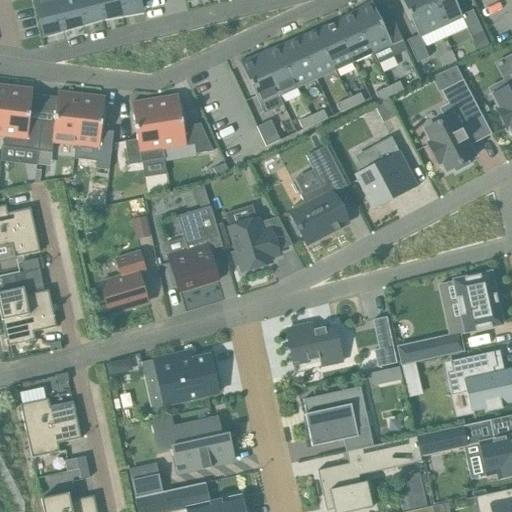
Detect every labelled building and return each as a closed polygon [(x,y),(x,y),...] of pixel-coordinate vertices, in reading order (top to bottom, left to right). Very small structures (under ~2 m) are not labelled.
[(33,0),(42,34),(62,29),(54,0),(33,0)] [(54,0),(62,29),(82,24),(75,0),(54,0)] [(75,0),(82,24),(102,19),(96,0),(75,0)] [(96,0),(102,19),(121,14),(117,0),(96,0)] [(117,0),(121,14),(142,9),(139,0),(117,0)] [(441,27),(440,25),(428,0),(401,0),(418,35),(419,38),(441,27)] [(428,0),(440,25),(441,27),(462,18),(462,17),(461,15),(454,0),(428,0)] [(372,7),(354,16),(372,54),(377,64),(407,50),(404,43),(393,21),(383,26),(371,1),(369,1),(372,7)] [(462,17),(462,18),(468,31),(471,38),(483,33),(472,10),(461,15),(462,17)] [(335,24),(353,62),(372,54),(354,16),(335,24)] [(317,33),(335,71),(353,62),(335,24),(317,33)] [(298,41),(316,79),(335,71),(317,33),(298,41)] [(419,38),(418,35),(406,40),(417,63),(428,58),(419,38)] [(280,50),(297,88),(316,79),(298,41),(280,50)] [(261,58),(283,105),(279,96),(297,88),(280,50),(261,58)] [(511,55),(511,56),(511,58),(511,73),(509,75),(511,80),(511,83),(492,94),(499,107),(495,109),(506,130),(510,128),(511,131),(511,55)] [(261,58),(243,66),(241,61),(239,61),(264,114),(283,105),(261,58)] [(463,80),(456,66),(432,78),(438,89),(440,92),(443,90),(463,80)] [(468,161),(475,157),(467,142),(473,139),(475,141),(490,133),(463,80),(443,90),(451,105),(442,110),(446,118),(424,130),(431,142),(427,144),(438,165),(442,163),(446,172),(453,168),(456,172),(470,165),(468,161)] [(400,81),(387,87),(390,92),(391,96),(404,90),(400,81)] [(387,87),(375,93),(379,102),(391,96),(390,92),(387,87)] [(2,147),(1,160),(36,164),(37,151),(41,122),(29,121),(30,113),(33,89),(32,90),(31,94),(9,91),(3,138),(2,147)] [(0,137),(3,138),(9,91),(3,90),(0,90),(0,137)] [(41,122),(37,151),(51,153),(52,143),(75,146),(80,99),(58,97),(58,93),(58,92),(54,124),(41,122)] [(360,93),(348,98),(352,108),(365,102),(360,93)] [(172,101),(155,104),(164,159),(165,159),(165,162),(196,157),(195,154),(213,151),(200,124),(183,127),(178,95),(176,95),(176,96),(177,96),(178,100),(172,101)] [(348,98),(336,104),(340,113),(352,108),(348,98)] [(99,149),(104,102),(80,99),(75,146),(99,149)] [(387,99),(374,105),(383,123),(396,116),(387,99)] [(132,108),(137,140),(125,141),(128,165),(164,159),(155,104),(133,107),(132,108)] [(323,110),(311,115),(315,125),(328,119),(323,110)] [(311,115),(299,121),(303,130),(315,125),(311,115)] [(266,147),(278,142),(274,134),(263,139),(266,147)] [(391,137),(372,147),(380,161),(354,175),(373,210),(417,187),(391,137)] [(347,186),(326,146),(306,156),(320,185),(300,196),(303,202),(292,208),(294,211),(289,213),(306,245),(333,231),(334,233),(335,233),(335,232),(339,230),(340,230),(339,228),(346,224),(331,195),(347,186)] [(189,164),(190,168),(203,166),(202,162),(201,157),(189,159),(189,164)] [(212,169),(215,177),(227,171),(224,164),(212,169)] [(102,205),(102,204),(104,184),(95,183),(94,195),(90,194),(89,204),(102,205)] [(5,206),(0,206),(0,247),(12,245),(14,258),(40,252),(30,209),(7,214),(5,206)] [(177,217),(186,249),(168,255),(180,293),(218,282),(209,251),(222,247),(210,207),(177,217)] [(146,216),(132,220),(136,240),(150,236),(146,216)] [(269,258),(278,255),(277,251),(292,246),(292,245),(278,218),(258,224),(257,220),(229,228),(236,252),(231,253),(235,267),(241,265),(243,272),(271,263),(269,258)] [(100,284),(109,315),(147,303),(139,275),(146,273),(140,252),(114,259),(120,278),(100,284)] [(23,272),(39,268),(37,259),(21,263),(23,272)] [(17,285),(26,283),(23,272),(15,274),(17,285)] [(453,281),(465,333),(502,325),(490,273),(453,281)] [(0,292),(0,314),(1,320),(52,309),(48,291),(25,296),(23,288),(0,292)] [(385,312),(383,300),(382,300),(376,302),(375,302),(378,313),(385,312)] [(7,347),(35,341),(33,333),(56,327),(52,309),(1,320),(7,347)] [(387,317),(372,320),(378,349),(373,350),(377,368),(397,364),(387,317)] [(310,325),(286,331),(294,365),(340,355),(333,326),(311,331),(310,325)] [(459,334),(427,341),(431,358),(463,351),(459,334)] [(50,352),(61,350),(59,342),(49,344),(50,352)] [(500,404),(511,401),(511,370),(494,374),(492,368),(497,367),(493,352),(450,361),(452,372),(447,374),(449,384),(452,395),(467,391),(471,410),(485,407),(486,411),(501,407),(500,404)] [(157,372),(164,406),(218,394),(210,356),(177,363),(176,355),(141,363),(144,375),(157,372)] [(133,370),(130,358),(107,364),(110,376),(133,370)] [(415,363),(402,366),(404,378),(418,375),(415,363)] [(399,367),(371,373),(374,386),(402,380),(399,367)] [(57,384),(68,382),(66,373),(55,376),(57,384)] [(360,387),(302,400),(312,447),(343,440),(346,452),(373,446),(360,387)] [(73,402),(50,407),(48,399),(20,405),(26,432),(77,421),(73,402)] [(169,417),(152,420),(155,433),(159,452),(173,449),(174,455),(178,472),(185,471),(201,467),(202,470),(203,470),(202,467),(209,465),(210,469),(211,468),(210,465),(233,460),(229,443),(222,445),(220,437),(216,419),(172,429),(169,417)] [(490,420),(416,436),(420,457),(438,453),(463,448),(470,480),(486,477),(497,475),(498,480),(511,476),(511,435),(494,440),(494,436),(491,424),(490,420)] [(77,421),(26,432),(32,458),(59,452),(58,444),(81,439),(77,421)] [(373,446),(346,452),(348,464),(317,471),(326,511),(334,509),(334,511),(351,511),(372,508),(372,505),(370,505),(365,485),(367,484),(367,482),(360,483),(359,476),(422,462),(420,457),(416,436),(373,446)] [(79,469),(86,468),(84,457),(75,459),(78,469),(79,469)] [(154,465),(129,471),(135,498),(146,496),(160,493),(154,465)] [(79,469),(78,469),(80,480),(89,478),(86,468),(79,469)] [(164,492),(166,499),(164,499),(165,506),(167,506),(168,511),(173,511),(186,509),(186,511),(244,511),(241,496),(209,503),(205,483),(164,492)] [(511,511),(511,489),(475,497),(478,511),(511,511)] [(423,490),(399,495),(403,511),(427,506),(423,490)] [(70,501),(68,493),(41,499),(43,511),(96,511),(93,496),(70,501)] [(137,511),(149,511),(146,496),(135,498),(137,511)]
